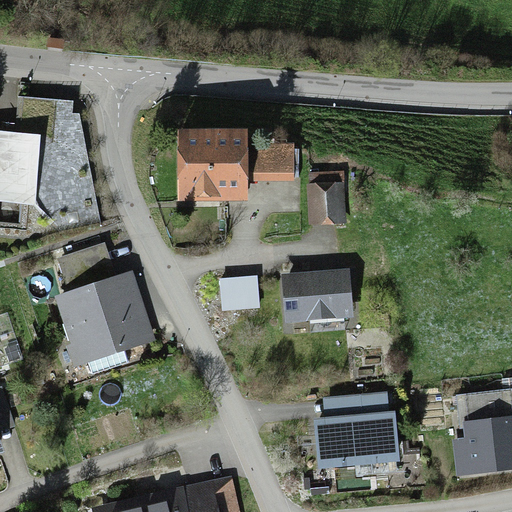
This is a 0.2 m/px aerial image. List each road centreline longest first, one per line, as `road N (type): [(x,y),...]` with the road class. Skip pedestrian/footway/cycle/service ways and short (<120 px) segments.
road 1 (residential): [(123,68),(118,129),(130,194),(279,511)]
road 2 (unclassified): [(123,68),(511,100)]
road 3 (unclassified): [(0,55),(123,68)]
